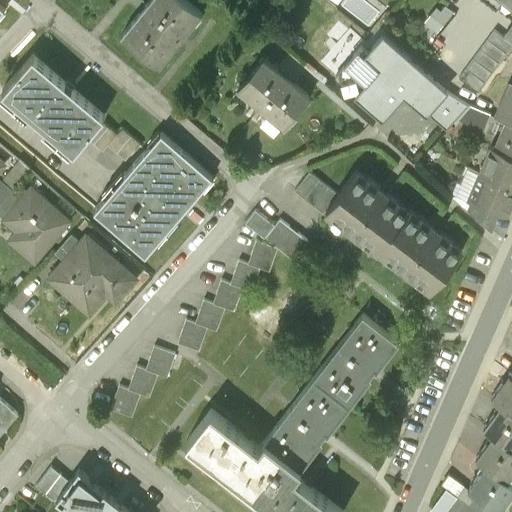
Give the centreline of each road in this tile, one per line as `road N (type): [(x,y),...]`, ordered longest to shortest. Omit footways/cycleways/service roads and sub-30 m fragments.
road 1 (residential): [(63,409),(253,184),(46,7)]
road 2 (track): [(253,184),(376,132),(511,254)]
road 3 (residential): [(404,511),(511,276)]
road 4 (residential): [(63,409),(187,511)]
